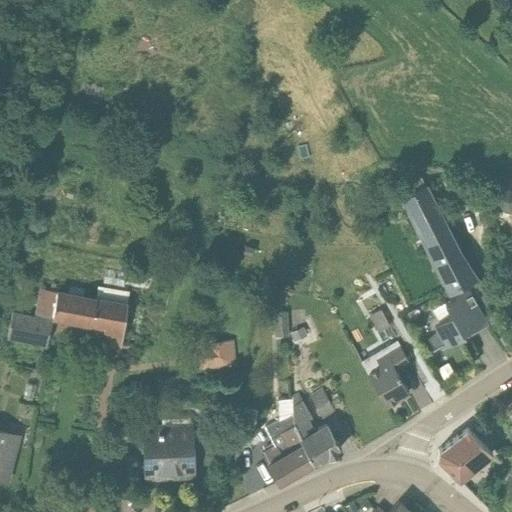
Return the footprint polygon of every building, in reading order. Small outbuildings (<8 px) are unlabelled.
[(100,104),(86,100),(83,113),(97,116),(100,104)] [(234,192),(234,199),(251,200),(253,177),(235,176),(235,180),(230,180),(228,191),(234,192)] [(475,275),(474,273),(427,186),(423,188),(401,199),(450,290),(475,275)] [(493,195),(497,209),(511,214),(511,212),(511,194),(508,190),(493,195)] [(126,287),(151,292),(152,283),(141,281),(142,277),(128,275),(126,287)] [(0,280),(0,301),(12,305),(13,300),(29,304),(32,292),(17,289),(18,285),(0,280)] [(484,317),(479,309),(491,302),(486,294),(479,281),(445,302),(447,305),(427,337),(433,348),(432,349),(432,350),(445,343),(446,345),(465,334),(462,330),(484,317)] [(34,311),(91,322),(106,326),(103,341),(121,345),(125,325),(129,306),(125,305),(127,292),(98,286),(96,298),(57,289),(57,292),(39,287),(34,311)] [(379,309),(371,314),(378,327),(386,323),(379,309)] [(47,344),(52,321),(12,312),(7,335),(47,344)] [(273,312),(274,336),(288,335),(287,312),(273,312)] [(303,328),(302,327),(289,332),(294,345),(308,339),(306,334),(303,328)] [(209,342),(210,356),(195,358),(197,378),(236,374),(233,340),(209,342)] [(408,392),(399,374),(411,367),(396,340),(361,361),(385,405),(408,392)] [(220,395),(220,386),(211,386),(211,395),(220,395)] [(333,410),(322,389),(310,396),(322,416),(333,410)] [(315,428),(302,400),(298,392),(291,395),(293,412),(293,424),(314,463),(341,448),(331,430),(327,422),(315,428)] [(279,483),(314,463),(293,424),(293,412),(265,426),(274,444),(261,452),(279,483)] [(192,455),(192,424),(192,422),(144,424),(144,454),(145,474),(173,473),(174,476),(193,475),(192,455)] [(437,458),(458,479),(492,454),(467,428),(438,450),(437,458)] [(12,458),(18,434),(0,429),(0,475),(6,478),(12,458)] [(411,511),(398,500),(388,511),(383,511),(377,507),(372,511),(411,511)] [(352,501),(344,506),(346,511),(352,511),(356,510),(352,501)]
